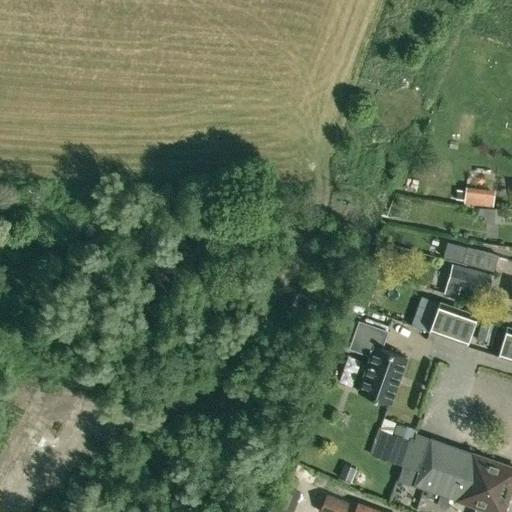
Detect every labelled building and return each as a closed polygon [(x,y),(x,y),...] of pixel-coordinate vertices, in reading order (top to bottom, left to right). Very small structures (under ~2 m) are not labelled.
[(481,188),(479,205),(493,206),(495,189),(481,188)] [(501,223),(501,208),(484,208),(483,222),(501,223)] [(499,254),(467,246),(452,242),(448,258),(462,262),(494,271),(499,254)] [(458,296),(461,288),(488,296),(493,274),(453,263),(444,292),(458,296)] [(431,330),(440,333),(466,343),(476,314),(442,302),(431,330)] [(370,355),(357,391),(391,403),(408,357),(381,348),(388,329),(358,319),(348,347),(370,355)] [(511,328),(508,327),(499,356),(511,359),(511,328)] [(380,421),(378,428),(393,433),(396,423),(382,418),(380,421)] [(403,465),(397,480),(412,486),(416,485),(428,489),(449,496),(476,506),(474,511),(502,511),(511,483),(511,466),(431,439),(412,433),(403,465)] [(344,462),(338,475),(351,481),(357,467),(344,462)] [(319,511),(383,511),(358,502),(357,505),(327,494),(319,511)]
